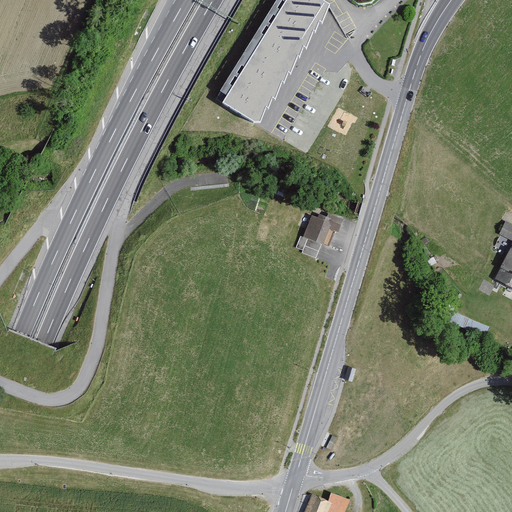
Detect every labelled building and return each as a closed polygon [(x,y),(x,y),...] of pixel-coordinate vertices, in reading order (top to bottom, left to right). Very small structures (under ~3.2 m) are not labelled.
[(331,0),(283,0),(228,96),(264,117),(331,0)] [(263,210),(268,192),(255,188),(250,206),(263,210)] [(338,222),(323,216),(321,220),(314,217),(312,220),(307,218),(298,240),(318,247),(324,231),(333,235),(338,222)] [(511,236),(511,229),(502,224),(495,236),(509,243),(511,236)] [(511,239),(506,252),(505,251),(489,283),(511,295),(511,239)] [(459,315),(455,326),(486,337),(490,327),(459,315)] [(355,369),(348,367),(345,380),(352,382),(355,369)] [(333,502),(314,496),(309,511),(349,511),(353,500),(336,495),(333,502)]
